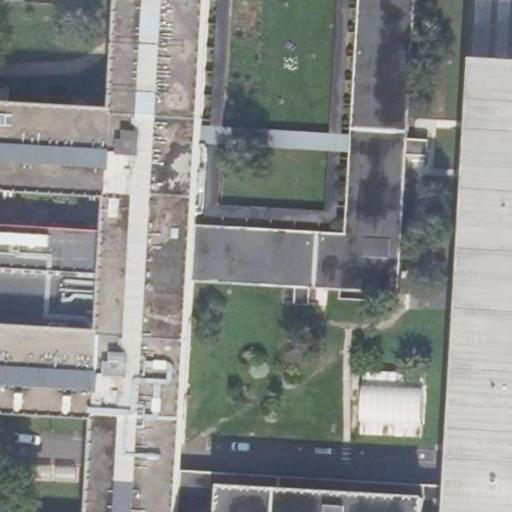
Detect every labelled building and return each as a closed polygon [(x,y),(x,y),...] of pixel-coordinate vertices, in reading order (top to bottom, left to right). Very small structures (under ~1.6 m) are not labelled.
[(183,511),(186,474),(187,455),(196,281),(200,226),(212,0),(124,0),(118,111),(0,104),(0,193),(112,200),(110,232),(0,226),(0,417),(99,424),(98,454),(95,511),(183,511)] [(362,0),(348,235),(200,226),(196,281),(400,294),(408,156),(428,157),(429,141),(409,140),(417,0),(362,0)] [(511,511),(511,62),(479,61),(453,489),(452,511),(511,511)] [(424,436),(427,372),(365,370),(363,434),(424,436)] [(452,511),(453,489),(186,474),(183,511),(452,511)]
